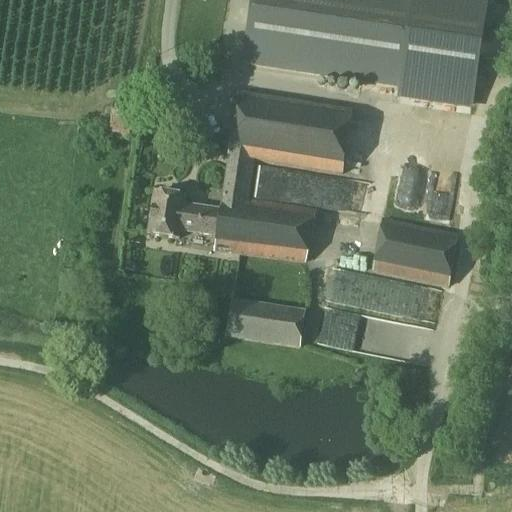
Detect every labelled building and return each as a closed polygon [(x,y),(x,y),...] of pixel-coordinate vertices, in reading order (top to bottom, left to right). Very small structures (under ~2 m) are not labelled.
[(251,0),(242,66),(400,91),(399,101),(473,111),(489,0),(251,0)] [(229,157),(230,158),(221,213),(184,207),(185,199),(155,195),(149,237),(179,241),(180,233),(219,239),(217,252),(305,266),(314,212),(248,202),(254,162),(342,175),(352,113),(238,95),(229,157)] [(113,104),(111,122),(135,125),(137,107),(113,104)] [(372,274),(449,290),(458,237),(382,221),(372,274)] [(226,340),(300,351),(305,314),(232,302),(226,340)]
